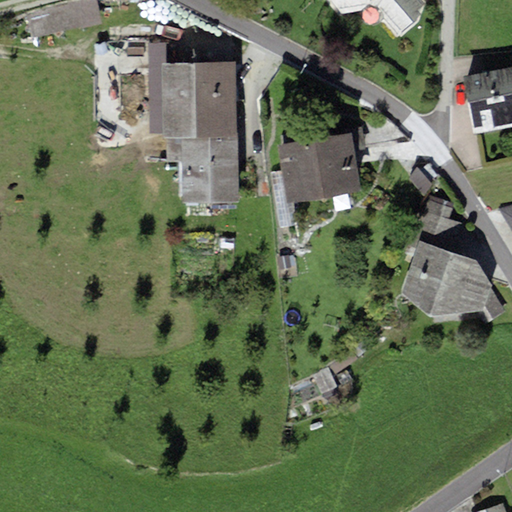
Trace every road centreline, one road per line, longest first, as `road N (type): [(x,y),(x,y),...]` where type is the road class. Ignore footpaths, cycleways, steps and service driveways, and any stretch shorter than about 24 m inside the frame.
road 1 (unclassified): [(189,0),(439,137)]
road 2 (unclassified): [(511,278),(439,137)]
road 3 (unclassified): [(439,137),(444,0)]
